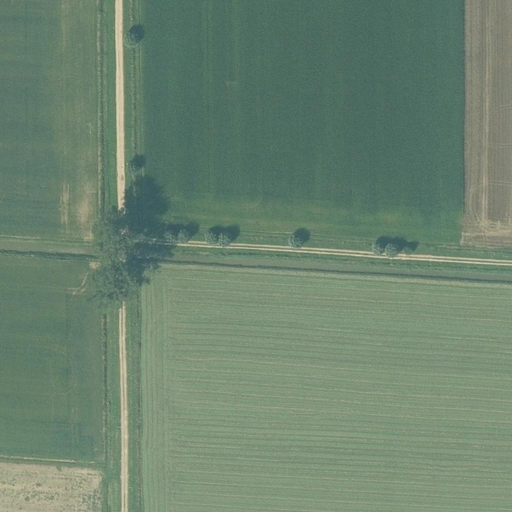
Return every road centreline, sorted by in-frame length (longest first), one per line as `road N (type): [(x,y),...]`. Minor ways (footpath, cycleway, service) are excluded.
road 1 (track): [(122,240),(511,263)]
road 2 (track): [(122,240),(123,511)]
road 3 (track): [(117,0),(122,240)]
